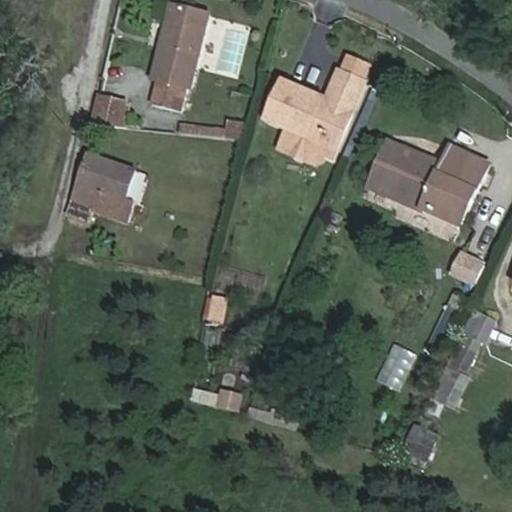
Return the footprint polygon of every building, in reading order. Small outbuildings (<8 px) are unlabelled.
[(188,111),(209,17),(172,9),(155,82),(168,85),(163,106),(188,111)] [(377,89),(385,74),(363,64),(356,79),(377,89)] [(356,79),(354,78),(339,108),(298,88),(280,126),(298,135),(289,155),(324,172),(331,171),(334,164),(342,168),(380,90),(377,89),(356,79)] [(105,103),(102,128),(131,132),(135,107),(105,103)] [(227,121),(227,141),(246,141),(246,122),(227,121)] [(182,133),(225,137),(225,128),(183,125),(182,133)] [(377,185),(467,233),(496,174),(451,149),(438,168),(398,145),(377,185)] [(145,203),(141,202),(145,176),(89,161),(78,220),(137,233),(145,203)] [(482,286),(491,268),(468,257),(460,275),(482,286)] [(206,296),(205,322),(227,323),(228,296),(206,296)] [(502,324),(471,309),(427,398),(458,413),(502,324)] [(447,312),(427,349),(437,354),(457,318),(447,312)] [(193,386),(190,404),(241,413),(244,395),(193,386)] [(419,425),(404,459),(426,469),(441,435),(419,425)]
